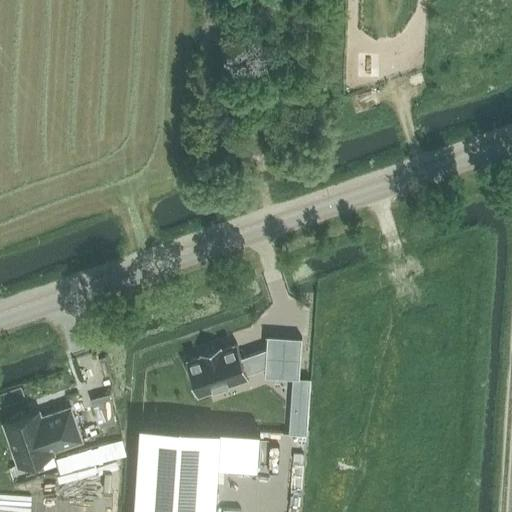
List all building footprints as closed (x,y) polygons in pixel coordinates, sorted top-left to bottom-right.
[(267,334),(266,346),(241,355),(237,342),(220,347),(219,344),(200,351),(201,354),(185,360),(197,394),(248,376),(247,372),(265,365),(264,374),(293,376),(299,377),(301,336),(267,334)] [(293,376),(290,421),(307,422),(310,377),(299,377),(293,376)] [(109,392),(91,398),(100,425),(115,421),(109,392)] [(18,464),(52,452),(51,449),(81,439),(70,406),(32,419),(30,413),(26,415),(22,411),(11,415),(10,420),(4,423),(18,464)] [(260,429),(140,422),(133,511),(213,511),(217,464),(257,466),(260,429)] [(105,460),(124,458),(122,439),(103,440),(105,460)]
